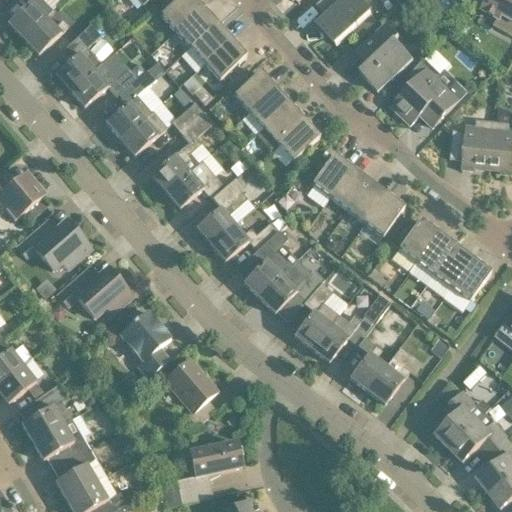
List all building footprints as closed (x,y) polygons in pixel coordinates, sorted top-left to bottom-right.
[(21,0),(29,7),(7,28),(23,44),(46,22),(53,15),(38,0),(21,0)] [(132,0),(141,9),(142,10),(152,0),(132,0)] [(175,37),(201,13),(189,0),(182,0),(160,20),(175,37)] [(326,0),(316,9),(327,21),(319,29),(336,49),(353,34),(361,27),(373,16),(357,0),(326,0)] [(494,22),(496,23),(500,26),(503,22),(511,27),(511,0),(490,0),(482,15),(486,18),(487,17),(494,21),(494,22)] [(418,10),(409,2),(406,5),(409,13),(418,10)] [(189,53),(216,29),(201,13),(175,37),(189,53)] [(46,22),(23,44),(38,60),(68,31),(61,24),(55,31),(46,22)] [(407,49),(387,28),(357,56),(369,69),(360,77),(378,97),(413,64),(403,53),(407,49)] [(204,69),(231,45),(216,29),(189,53),(204,69)] [(70,96),(101,68),(87,52),(100,41),(90,30),(70,48),(78,58),(55,79),(70,96)] [(231,45),(204,69),(219,86),(245,62),(231,45)] [(409,80),(416,86),(391,111),(410,129),(420,120),(433,132),(459,103),(438,82),(441,79),(425,64),(409,80)] [(156,66),(147,74),(156,83),(165,76),(156,66)] [(116,102),(118,100),(136,84),(128,74),(116,85),(101,68),(70,96),(84,112),(107,92),(116,102)] [(151,117),(136,100),(144,93),(147,90),(156,83),(147,74),(143,78),(136,84),(118,100),(126,109),(124,111),(105,127),(120,144),(151,117)] [(248,117),(274,94),(259,77),(239,96),(233,101),(248,117)] [(232,103),(233,101),(239,96),(234,91),(227,97),(232,103)] [(185,98),(180,92),(173,99),(178,104),(185,98)] [(263,133),(289,110),(274,94),(248,117),(263,133)] [(180,138),(202,119),(193,108),(171,128),(180,138)] [(304,126),(289,110),(263,133),(278,150),(304,126)] [(151,117),(120,144),(134,161),(167,133),(152,116),(151,117)] [(196,170),(198,168),(189,158),(200,148),(195,142),(212,128),(203,118),(202,119),(180,138),(188,148),(151,180),(165,197),(196,170)] [(487,174),(492,126),(476,124),(475,130),(466,129),(465,137),(453,135),(450,164),(462,165),(461,175),(470,176),(470,172),(487,174)] [(304,126),(278,150),(293,166),(319,143),(304,126)] [(511,134),(508,134),(508,127),(492,126),(487,174),(505,175),(504,179),(511,180),(511,134)] [(330,202),(350,174),(333,161),(312,189),(330,202)] [(245,172),(240,167),(239,165),(230,172),(236,180),(245,172)] [(212,203),(224,193),(214,181),(201,166),(196,170),(165,197),(179,214),(203,194),(212,203)] [(347,215),(368,187),(350,174),(330,202),(347,215)] [(44,200),(27,181),(25,179),(15,187),(11,191),(0,179),(4,176),(3,175),(0,177),(0,217),(5,214),(15,225),(28,214),(40,204),(44,200)] [(301,180),(293,190),(296,192),(304,183),(301,180)] [(210,250),(234,229),(227,221),(234,214),(240,209),(246,204),(239,196),(243,193),(242,192),(235,183),(231,186),(224,193),(212,203),(220,213),(196,233),(210,250)] [(365,228),(386,200),(368,187),(347,215),(365,228)] [(386,200),(365,228),(382,242),(403,214),(386,200)] [(52,275),(61,267),(71,259),(76,265),(89,254),(79,241),(66,226),(57,233),(47,243),(39,234),(17,253),(24,262),(34,253),(52,275)] [(398,254),(416,267),(437,239),(419,226),(398,254)] [(256,256),(279,237),(278,236),(270,227),(256,239),(250,233),(243,239),(234,229),(210,250),(225,267),(248,247),(256,256)] [(287,244),(279,237),(256,256),(264,266),(243,288),(259,303),(290,271),(275,256),(281,250),(287,244)] [(455,252),(437,239),(416,267),(433,281),(455,252)] [(322,249),(323,250),(328,254),(329,253),(333,248),(326,243),(322,249)] [(451,294),(472,265),(455,252),(433,281),(450,294),(451,294)] [(472,265),(451,294),(468,307),(490,278),(472,265)] [(293,298),(304,307),(321,288),(320,288),(324,285),(313,274),(304,284),(290,271),(259,303),(274,319),(276,317),(293,298)] [(88,290),(80,282),(59,300),(67,309),(75,302),(93,322),(103,314),(112,306),(118,312),(130,301),(121,290),(112,281),(107,274),(99,281),(88,290)] [(321,288),(304,307),(303,309),(312,316),(293,341),(311,354),(337,320),(323,308),(331,298),(321,288)] [(61,320),(63,312),(59,308),(51,315),(57,323),(61,320)] [(146,317),(131,330),(119,341),(142,367),(137,371),(147,384),(170,365),(160,353),(170,344),(146,317)] [(358,350),(364,342),(363,342),(373,328),(364,321),(361,325),(354,320),(348,328),(337,320),(311,354),(329,368),(348,342),(358,350)] [(367,396),(386,371),(374,362),(380,355),(364,342),(358,350),(368,358),(349,383),(367,396)] [(0,388),(23,370),(12,356),(3,344),(0,345),(0,359),(1,361),(0,361),(0,388)] [(441,361),(448,351),(438,344),(431,354),(441,361)] [(189,366),(174,379),(164,388),(190,418),(187,421),(196,432),(216,415),(207,404),(216,396),(189,366)] [(44,399),(44,398),(35,388),(37,386),(23,370),(0,388),(0,399),(7,409),(27,394),(35,405),(44,399)] [(397,380),(386,371),(367,396),(384,410),(409,377),(403,372),(397,380)] [(479,386),(489,377),(483,371),(473,380),(479,386)] [(449,404),(455,396),(447,389),(441,397),(449,404)] [(32,447),(72,424),(72,423),(72,420),(69,414),(66,414),(61,406),(63,405),(64,401),(57,390),(44,398),(44,399),(35,405),(42,416),(21,429),(32,447)] [(449,454),(478,425),(470,416),(477,410),(463,396),(443,416),(451,424),(435,439),(449,454)] [(59,470),(89,453),(72,424),(32,447),(42,466),(53,459),(59,470)] [(486,432),(478,425),(449,454),(464,468),(479,452),(487,461),(508,443),(494,427),(486,432)] [(489,499),(511,481),(511,446),(508,443),(487,461),(494,470),(477,483),(489,499)] [(236,447),(189,457),(194,481),(176,485),(181,508),(212,502),(208,480),(241,472),(236,447)] [(66,505),(100,485),(91,470),(97,466),(89,453),(59,470),(65,481),(55,487),(66,505)] [(511,481),(489,499),(499,511),(504,511),(511,506),(511,481)] [(98,511),(120,511),(121,511),(127,508),(120,497),(110,503),(100,485),(66,505),(69,511),(95,511),(98,511)]
